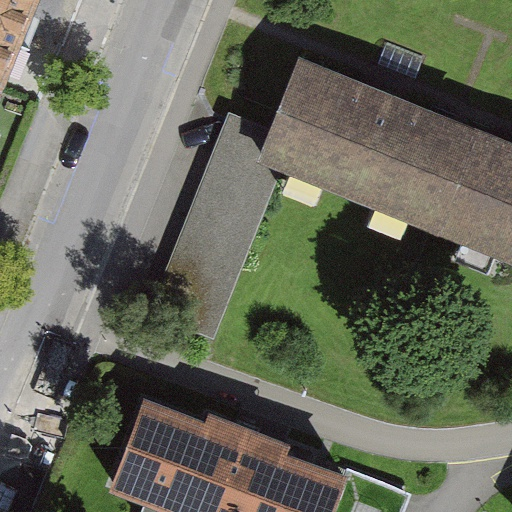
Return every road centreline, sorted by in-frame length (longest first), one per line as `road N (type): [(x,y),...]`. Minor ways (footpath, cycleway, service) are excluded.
road 1 (residential): [(511,446),(405,449),(37,322)]
road 2 (residential): [(167,0),(37,322)]
